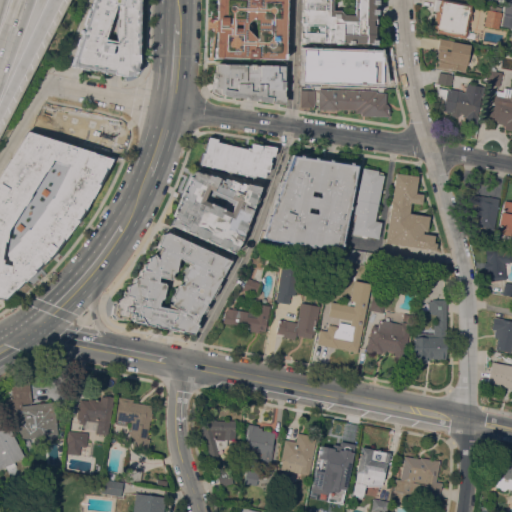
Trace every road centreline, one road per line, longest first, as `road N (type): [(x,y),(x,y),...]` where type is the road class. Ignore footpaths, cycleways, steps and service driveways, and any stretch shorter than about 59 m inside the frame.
road 1 (residential): [(511,164),(52,82)]
road 2 (residential): [(466,420),(465,268),(409,63),(403,0)]
road 3 (residential): [(466,420),(315,390)]
road 4 (primary): [(28,328),(79,287),(124,227)]
road 5 (residential): [(315,390),(184,362)]
road 6 (residential): [(197,511),(180,456),(178,390)]
